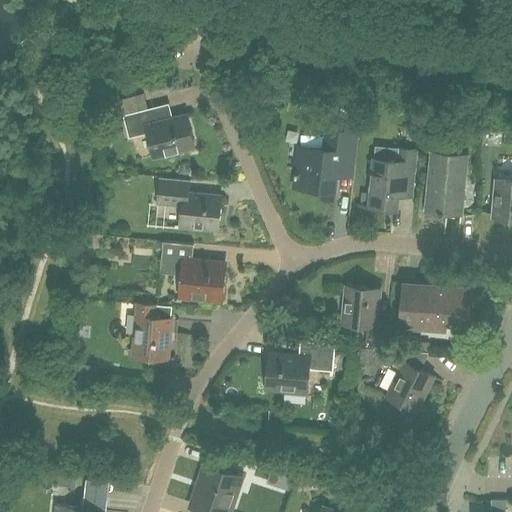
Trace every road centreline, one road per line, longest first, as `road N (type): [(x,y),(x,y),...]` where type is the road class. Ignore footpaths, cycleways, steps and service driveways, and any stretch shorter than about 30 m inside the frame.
road 1 (residential): [(150,511),(201,382),(295,268)]
road 2 (residential): [(295,268),(196,43)]
road 3 (residential): [(295,268),(365,244),(511,255)]
road 4 (residential): [(439,480),(511,337)]
